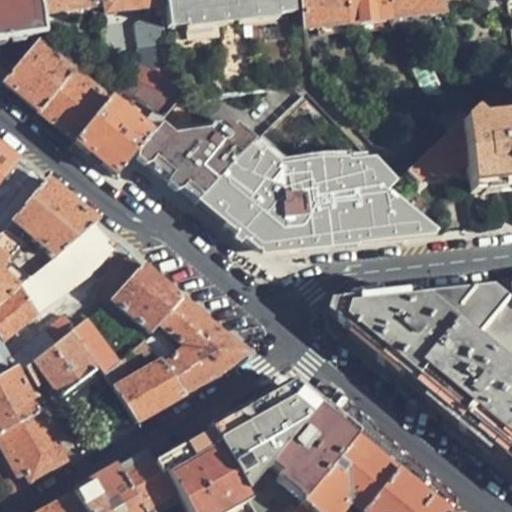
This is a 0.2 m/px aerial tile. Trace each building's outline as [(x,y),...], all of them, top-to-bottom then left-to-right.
[(0,0),(0,43),(41,39),(43,38),(41,18),(38,0),(0,0)] [(38,0),(41,18),(93,11),(91,0),(38,0)] [(143,86),(177,103),(173,70),(167,26),(164,6),(159,6),(158,0),(103,0),(105,15),(143,11),(151,73),(143,86)] [(163,0),(164,6),(167,26),(228,19),(225,0),(163,0)] [(225,0),(228,19),(294,13),(292,0),(225,0)] [(347,25),(344,0),(302,0),(306,29),(347,25)] [(344,0),(347,25),(390,19),(388,0),(344,0)] [(388,0),(390,19),(445,13),(441,2),(439,0),(388,0)] [(3,88),(38,117),(72,75),(37,45),(18,69),(3,88)] [(0,91),(3,88),(18,69),(2,57),(0,58),(0,91)] [(38,117),(76,146),(108,105),(72,75),(38,117)] [(76,146),(117,179),(135,156),(158,128),(162,122),(167,116),(177,103),(143,86),(129,80),(120,92),(146,122),(140,130),(108,105),(76,146)] [(204,124),(201,103),(184,105),(177,103),(167,116),(183,127),(204,124)] [(461,124),(468,118),(456,106),(438,124),(448,136),(461,124)] [(402,143),(417,136),(407,111),(390,118),(402,143)] [(511,114),(478,118),(473,113),(468,118),(461,124),(466,169),(468,187),(498,184),(498,189),(511,187),(511,114)] [(390,118),(389,116),(358,130),(370,143),(382,151),(402,143),(390,118)] [(174,130),(162,122),(158,128),(171,139),(176,139),(174,130)] [(466,169),(461,124),(448,136),(405,176),(416,185),(423,173),(428,173),(431,177),(436,176),(441,175),(441,172),(466,169)] [(249,154),(255,148),(233,128),(229,132),(224,128),(186,133),(187,138),(176,139),(171,139),(158,128),(135,156),(180,194),(184,188),(201,202),(249,154)] [(280,164),(256,147),(255,148),(249,154),(274,171),(280,164)] [(0,186),(18,163),(0,148),(0,186)] [(396,242),(441,237),(434,233),(386,193),(395,186),(372,161),(279,175),(274,171),(249,154),(201,202),(226,223),(222,228),(247,249),(273,256),(396,242)] [(43,185),(18,163),(0,186),(0,241),(6,235),(12,227),(43,185)] [(511,187),(498,189),(498,184),(468,187),(469,192),(479,192),(479,194),(499,192),(498,190),(511,188),(511,187)] [(93,228),(43,185),(12,227),(54,263),(93,228)] [(201,202),(184,188),(180,194),(188,201),(196,208),(201,202)] [(226,223),(201,202),(196,208),(222,228),(226,223)] [(118,248),(93,228),(54,263),(30,282),(24,288),(41,314),(91,281),(118,248)] [(0,308),(19,295),(24,288),(30,282),(9,263),(20,248),(6,235),(0,241),(0,308)] [(141,268),(128,257),(95,298),(106,308),(111,303),(141,268)] [(180,301),(141,268),(111,303),(149,338),(159,327),(180,301)] [(511,298),(511,297),(503,290),(408,300),(351,306),(345,331),(463,431),(511,470),(511,298)] [(19,295),(0,308),(0,342),(1,344),(35,318),(19,295)] [(216,331),(180,301),(159,327),(184,351),(216,331)] [(65,319),(12,364),(14,372),(18,377),(24,374),(71,338),(76,333),(69,322),(65,319)] [(87,325),(76,333),(71,338),(85,356),(97,370),(103,379),(115,368),(87,325)] [(247,357),(216,331),(184,351),(220,378),(230,372),(247,357)] [(35,388),(40,386),(45,383),(60,402),(92,376),(81,359),(85,356),(71,338),(24,374),(35,388)] [(0,380),(14,372),(12,364),(1,344),(0,342),(0,380)] [(144,345),(115,368),(103,379),(113,393),(153,359),(144,345)] [(220,378),(184,351),(163,369),(183,399),(220,378)] [(134,427),(183,399),(163,369),(160,365),(114,395),(134,427)] [(0,440),(38,418),(18,377),(14,372),(0,380),(0,440)] [(245,497),(315,411),(300,397),(270,399),(236,420),(241,429),(215,445),(245,497)] [(253,508),(254,511),(297,511),(353,442),(315,411),(245,497),(253,508)] [(0,476),(12,498),(66,466),(38,418),(0,440),(0,476)] [(209,511),(246,511),(253,508),(245,497),(215,445),(209,434),(199,441),(215,470),(193,484),(209,511)] [(174,497),(182,511),(209,511),(193,484),(215,470),(199,441),(153,467),(171,497),(174,497)] [(439,511),(353,442),(297,511),(342,511),(345,509),(345,503),(351,503),(352,509),(355,511),(439,511)] [(146,454),(115,472),(137,511),(182,511),(174,497),(171,497),(153,467),(146,454)] [(137,511),(115,472),(72,496),(81,511),(137,511)] [(81,511),(72,496),(43,511),(81,511)]
